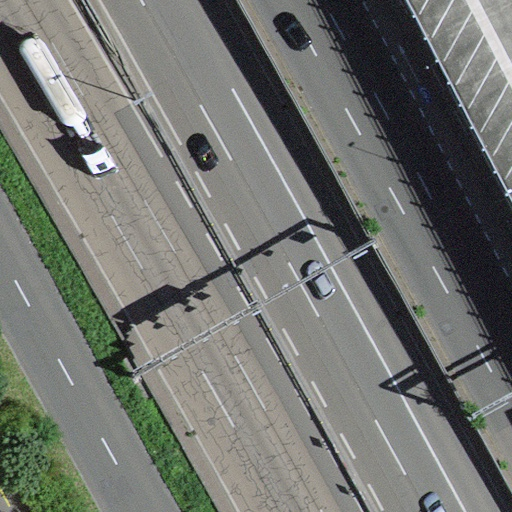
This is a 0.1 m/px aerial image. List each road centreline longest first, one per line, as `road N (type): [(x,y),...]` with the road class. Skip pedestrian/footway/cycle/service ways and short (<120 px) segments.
road 1 (motorway): [(489,511),(253,79),(166,0)]
road 2 (motorway): [(6,0),(302,511)]
road 3 (motorway): [(425,511),(202,103),(161,0)]
road 4 (primary): [(511,390),(303,0)]
road 5 (primary): [(0,252),(145,511)]
